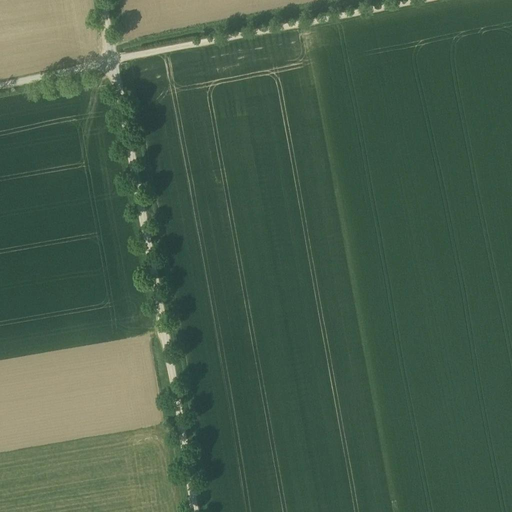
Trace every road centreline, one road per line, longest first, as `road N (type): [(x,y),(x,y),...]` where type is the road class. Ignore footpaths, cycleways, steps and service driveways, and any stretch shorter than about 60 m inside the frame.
road 1 (unclassified): [(112,57),(194,511)]
road 2 (unclassified): [(399,0),(112,57)]
